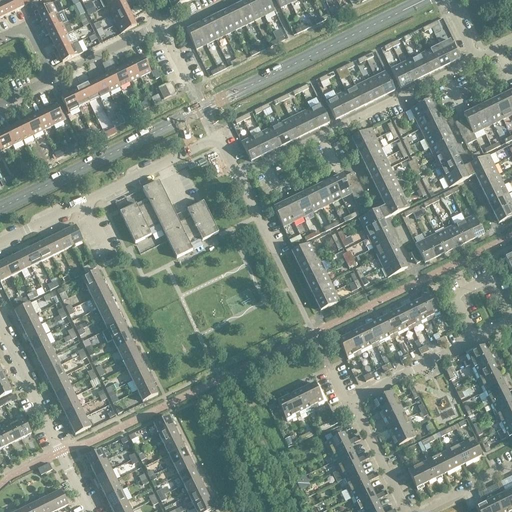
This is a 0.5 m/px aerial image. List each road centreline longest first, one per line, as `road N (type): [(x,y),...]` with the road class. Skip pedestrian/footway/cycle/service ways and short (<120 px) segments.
road 1 (residential): [(402,510),(353,402),(511,322)]
road 2 (residential): [(476,59),(238,176)]
road 3 (residential): [(0,244),(217,137)]
road 4 (residential): [(93,511),(0,325)]
